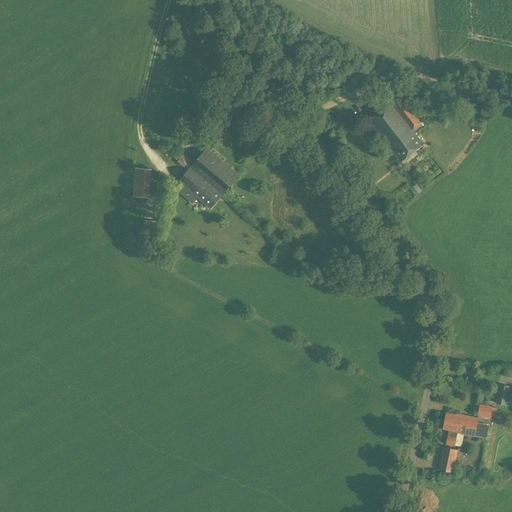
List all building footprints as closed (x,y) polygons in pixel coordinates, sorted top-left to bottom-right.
[(401,161),(423,144),(412,130),(421,122),(401,96),(369,121),(401,161)] [(212,134),(228,113),(219,106),(202,126),(212,134)] [(211,208),(239,175),(207,147),(179,180),(211,208)] [(135,167),(134,197),(151,197),(151,167),(135,167)] [(506,404),(509,386),(500,384),(496,403),(506,404)] [(491,418),(493,406),(480,404),(477,415),(491,418)] [(488,426),(477,423),(478,418),(456,414),(456,415),(447,412),(443,427),(449,428),(447,437),(456,438),(457,431),(474,435),(474,434),(486,436),(488,426)] [(447,437),(446,445),(454,446),(456,438),(447,437)] [(439,469),(454,472),(458,450),(443,447),(439,469)]
